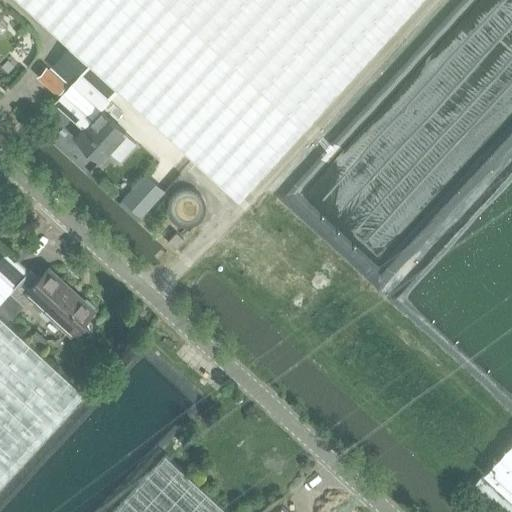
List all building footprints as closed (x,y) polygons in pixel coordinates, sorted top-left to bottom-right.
[(19,0),(69,45),(87,61),(89,62),(118,88),(238,196),(360,62),(416,0),(19,0)] [(67,84),(57,76),(46,66),(36,77),(57,96),(67,84)] [(80,72),(54,100),(83,126),(109,98),(80,72)] [(125,131),(101,109),(75,138),(99,159),(125,131)] [(144,174),(123,197),(142,213),(163,190),(144,174)] [(204,211),(204,210),(203,202),(199,196),(195,193),(192,191),(184,189),(179,189),(174,191),(167,195),(165,197),(163,202),(161,210),(163,218),(167,225),(170,228),(174,230),(178,231),(183,232),(187,231),(191,230),(196,228),(198,225),(203,218),(204,211)] [(137,219),(142,213),(123,197),(118,202),(137,219)] [(182,238),(176,232),(167,242),(174,248),(182,238)] [(7,251),(0,258),(0,300),(9,291),(28,270),(7,251)] [(9,291),(22,303),(24,305),(31,298),(71,335),(73,333),(77,336),(80,337),(83,337),(85,335),(88,332),(89,328),(88,325),(84,321),(94,309),(81,297),(78,301),(44,271),(38,277),(29,269),(28,270),(9,291)] [(9,291),(0,300),(0,314),(6,320),(22,303),(9,291)] [(0,488),(87,394),(6,320),(0,314),(0,488)] [(248,493),(270,470),(227,430),(205,454),(248,493)] [(511,434),(480,470),(511,499),(511,434)] [(226,511),(166,456),(113,511),(226,511)]
